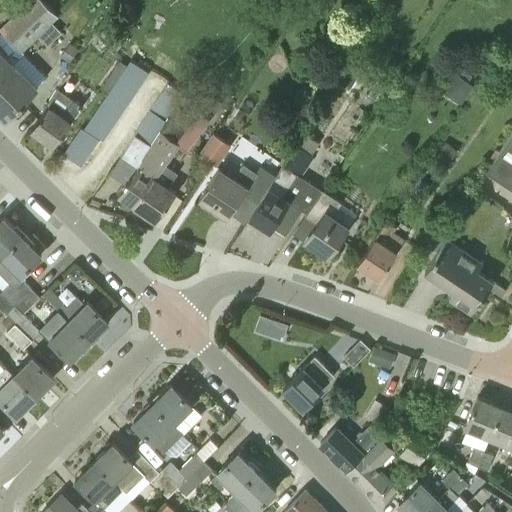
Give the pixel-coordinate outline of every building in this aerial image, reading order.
[(0,71),(12,60),(15,63),(24,54),(21,51),(57,16),(41,0),(27,0),(0,27),(0,29),(2,32),(0,34),(0,71)] [(70,64),(83,46),(72,37),(59,56),(70,64)] [(24,54),(15,63),(12,60),(0,71),(0,112),(6,119),(39,87),(38,86),(47,77),(24,54)] [(123,70),(142,82),(149,72),(130,60),(123,70)] [(352,62),(347,70),(357,77),(363,68),(352,62)] [(461,103),(474,83),(454,69),(440,89),(461,103)] [(117,80),(135,92),(142,82),(123,70),(117,80)] [(110,90),(129,102),(135,92),(117,80),(110,90)] [(167,84),(159,96),(174,108),(175,106),(182,96),(167,84)] [(53,145),(81,107),(71,99),(58,89),(50,104),(31,130),(53,145)] [(103,99),(122,112),(129,102),(110,90),(103,99)] [(159,96),(151,109),(166,120),(174,108),(159,96)] [(97,109),(115,122),(122,112),(103,99),(97,109)] [(210,118),(215,111),(205,103),(200,110),(210,118)] [(210,118),(195,107),(190,115),(175,106),(174,108),(166,120),(158,132),(150,144),(141,158),(158,170),(134,205),(155,219),(176,191),(169,186),(177,173),(165,165),(179,145),(186,150),(210,118)] [(90,119),(109,132),(115,122),(97,109),(90,119)] [(151,109),(143,121),(158,132),(166,120),(151,109)] [(83,129),(98,139),(102,142),(109,132),(90,119),(83,129)] [(143,121),(136,133),(145,140),(150,144),(158,132),(143,121)] [(98,139),(83,129),(80,127),(74,136),(83,142),(92,148),(98,139)] [(511,130),(485,171),(511,189),(511,130)] [(319,142),(314,138),(303,132),(282,166),(296,175),(301,178),(315,157),(311,155),(319,142)] [(150,144),(145,140),(136,133),(122,155),(137,165),(118,195),(119,195),(134,205),(158,170),(141,158),(150,144)] [(216,165),(229,146),(212,133),(198,153),(216,165)] [(83,142),(74,136),(62,154),(71,160),(83,142)] [(457,144),(448,137),(437,152),(447,159),(457,144)] [(80,166),(92,148),(83,142),(71,160),(80,166)] [(256,172),(243,164),(235,177),(219,166),(198,197),(228,216),(243,193),(257,202),(275,176),(260,166),(256,172)] [(283,195),(296,175),(282,166),(249,217),(269,230),(270,228),(288,200),(289,199),(283,195)] [(379,278),(397,251),(396,250),(405,239),(393,231),(396,226),(395,226),(426,183),(418,177),(403,195),(357,263),(379,278)] [(327,256),(349,225),(348,225),(356,214),(322,190),(305,215),(316,223),(304,239),(327,256)] [(288,200),(270,228),(283,236),(301,209),(288,200)] [(0,258),(23,235),(4,216),(0,219),(0,258)] [(16,305),(32,289),(20,276),(42,254),(23,235),(0,258),(0,273),(10,283),(0,292),(0,307),(7,314),(15,305),(16,305)] [(449,299),(471,313),(492,280),(477,270),(482,263),(445,239),(423,272),(454,292),(449,299)] [(501,296),(505,289),(495,283),(491,289),(501,296)] [(63,313),(89,340),(108,321),(87,300),(85,302),(76,295),(67,304),(55,293),(50,287),(49,286),(43,293),(59,309),(63,313)] [(16,305),(24,313),(40,297),(32,289),(16,305)] [(102,311),(111,301),(104,294),(95,304),(102,311)] [(7,314),(8,316),(15,322),(32,339),(41,330),(39,328),(23,314),(24,313),(16,305),(15,305),(7,314)] [(59,309),(39,328),(41,330),(48,338),(48,337),(70,359),(89,340),(63,313),(59,309)] [(254,329),(265,333),(271,317),(260,313),(254,329)] [(15,322),(8,316),(3,321),(10,328),(15,322)] [(32,339),(15,322),(10,328),(6,331),(23,348),(32,339)] [(353,366),(369,348),(359,339),(343,357),(353,366)] [(389,367),(395,352),(373,344),(368,359),(389,367)] [(5,366),(34,395),(53,376),(31,354),(13,372),(6,365),(5,366)] [(302,408),(334,375),(315,356),(282,389),(302,408)] [(0,398),(16,414),(34,395),(5,366),(0,371),(0,398)] [(151,403),(181,433),(202,413),(193,405),(171,383),(151,403)] [(465,428),(479,434),(489,438),(502,407),(477,397),(465,428)] [(365,417),(382,427),(392,410),(374,400),(365,417)] [(163,452),(181,433),(151,403),(132,422),(154,444),(155,443),(163,452)] [(511,446),(511,411),(502,407),(489,438),(511,446)] [(379,438),(381,435),(369,424),(353,441),(337,426),(320,443),(348,470),(379,438)] [(418,465),(430,446),(435,438),(417,427),(398,456),(418,465)] [(379,438),(348,470),(376,496),(392,479),(378,466),(395,448),(381,435),(379,438)] [(144,475),(150,481),(159,471),(136,448),(128,457),(112,441),(93,460),(123,490),(126,493),(144,475)] [(484,451),(473,447),(469,458),(467,462),(478,466),(484,451)] [(225,482),(235,492),(257,469),(239,451),(216,473),(211,479),(220,488),(225,482)] [(484,451),(478,466),(488,470),(494,455),(484,451)] [(203,460),(195,452),(179,469),(187,477),(203,461),(203,460)] [(108,511),(105,508),(123,490),(93,460),(74,479),(95,500),(87,508),(82,503),(91,511),(108,511)] [(187,477),(179,469),(170,460),(160,470),(177,487),(187,477)] [(203,461),(187,477),(196,486),(212,469),(203,461)] [(448,488),(460,476),(452,468),(440,480),(448,488)] [(227,500),(228,501),(238,511),(257,511),(255,510),(277,489),(257,469),(235,492),(227,500)] [(167,498),(177,487),(160,470),(159,471),(150,481),(167,498)] [(452,511),(447,507),(468,484),(460,476),(448,488),(438,498),(424,511),(452,511)] [(186,496),(196,486),(187,477),(177,487),(186,496)] [(407,511),(424,511),(438,498),(421,480),(398,503),(407,511)] [(328,511),(305,489),(281,511),(328,511)] [(91,511),(82,503),(77,508),(61,492),(41,511),(91,511)] [(491,511),(494,509),(501,503),(493,496),(476,511),(475,510),(472,511),(491,511)] [(213,511),(221,505),(215,498),(206,506),(211,511),(213,511)] [(169,511),(173,509),(164,500),(152,511),(169,511)]
